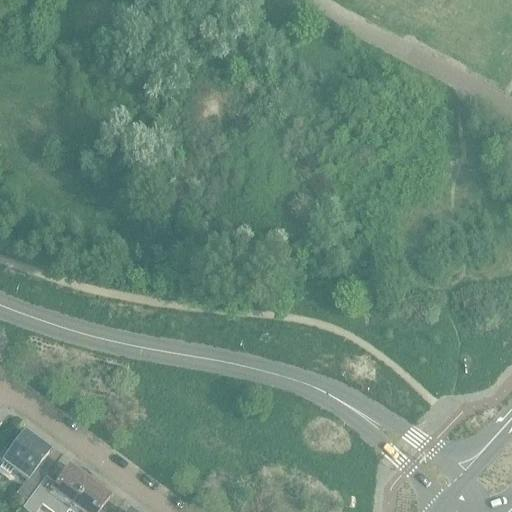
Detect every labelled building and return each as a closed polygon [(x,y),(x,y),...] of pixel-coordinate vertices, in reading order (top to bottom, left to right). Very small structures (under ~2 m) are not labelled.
[(471,250),(437,255),(440,280),(475,276),(471,250)] [(16,495),(27,503),(44,480),(44,479),(45,478),(35,471),(48,454),(23,436),(12,452),(5,460),(15,467),(12,471),(26,482),(16,495)] [(5,447),(0,453),(0,456),(5,460),(12,452),(5,447)] [(69,511),(89,485),(67,469),(54,486),(44,479),(44,480),(27,503),(22,510),(24,511),(36,511),(40,506),(47,511),(67,511),(68,511),(69,511)] [(99,511),(109,500),(89,485),(69,511),(99,511)]
